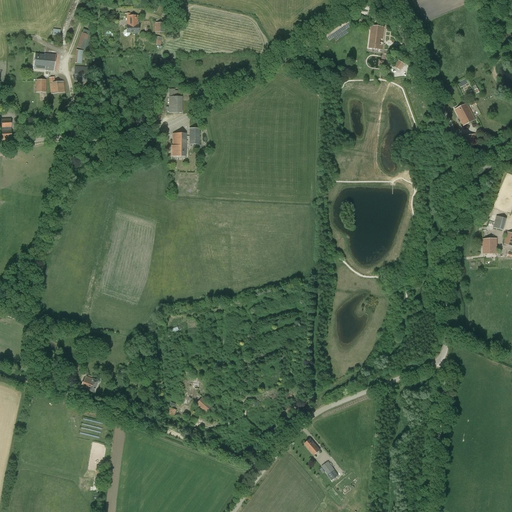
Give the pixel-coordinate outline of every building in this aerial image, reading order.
[(127,26),(126,26),(126,30),(124,30),(123,33),(124,36),(127,37),(129,36),(130,33),(139,33),(139,25),(138,25),(138,16),(127,16),(127,26)] [(154,23),(155,32),(165,32),(165,23),(154,23)] [(382,40),(384,28),(371,27),(369,49),(382,50),(382,45),(379,45),(380,40),(382,40)] [(81,33),(76,47),(87,51),(91,39),(91,37),(91,36),(89,35),(90,32),(83,29),(82,33),(81,33)] [(83,51),(76,50),(75,63),(84,64),(85,53),(83,53),(83,51)] [(35,54),(34,69),(53,71),(55,55),(45,54),(44,55),(35,54)] [(394,67),(400,71),(404,64),(398,60),(394,67)] [(74,81),(87,82),(88,67),(75,66),(74,81)] [(49,78),(50,84),(51,94),(65,92),(64,82),(54,83),(54,79),(54,78),(49,78)] [(46,80),(36,80),(36,92),(46,93),(46,80)] [(169,89),(169,97),(169,113),(182,113),(182,97),(182,91),(178,91),(175,91),(175,89),(169,89)] [(151,94),(151,120),(160,120),(160,94),(151,94)] [(475,120),(466,104),(455,110),(463,126),(475,120)] [(8,116),(1,116),(2,141),(12,141),(11,120),(8,120),(8,116)] [(189,145),(199,145),(199,129),(189,129),(189,145)] [(173,146),(172,146),(172,157),(185,157),(186,134),(173,134),(173,146)] [(463,137),(465,148),(477,145),(475,134),(463,137)] [(493,228),(503,231),(507,219),(496,216),(493,228)] [(496,254),(496,239),(483,239),(483,254),(496,254)] [(14,320),(20,323),(24,316),(17,313),(14,320)] [(79,370),(78,361),(76,361),(76,357),(72,357),(70,358),(71,362),(69,362),(69,370),(79,370)] [(92,379),(86,377),(85,378),(81,387),(85,389),(85,388),(88,389),(87,391),(93,394),(98,381),(92,379)] [(212,406),(202,398),(197,404),(206,413),(212,406)] [(171,408),(169,408),(167,413),(174,416),(176,410),(172,409),(173,406),(174,407),(176,404),(171,402),(170,405),(172,406),(171,408)] [(310,439),(304,444),(314,455),(320,450),(310,439)] [(328,473),(331,477),(335,475),(334,474),(334,473),(333,472),(335,470),(328,461),(321,466),(325,471),(326,470),(327,472),(328,471),(329,472),(328,473)]
